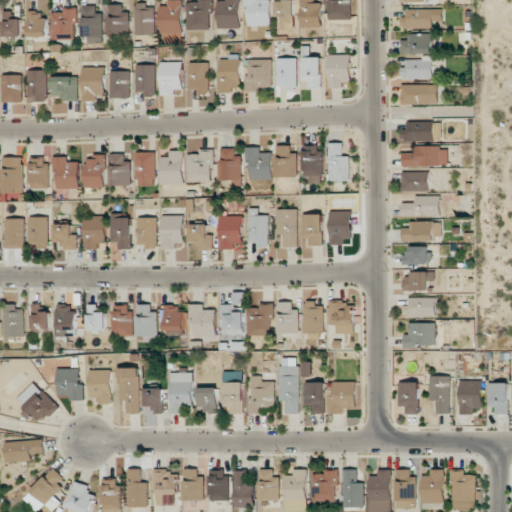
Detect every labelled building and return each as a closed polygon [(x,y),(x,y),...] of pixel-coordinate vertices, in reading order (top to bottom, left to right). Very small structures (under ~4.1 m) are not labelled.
[(160,6),(161,33),(183,33),(182,0),(169,0),(169,5),(160,6)] [(207,0),(187,0),(188,30),(211,29),(210,0),(207,0)] [(240,28),(239,0),(225,0),(226,0),(218,0),(219,28),(240,28)] [(246,0),(247,26),(271,25),(270,0),(246,0)] [(294,0),(276,0),(277,30),(294,30),(294,0)] [(301,0),(302,28),(322,27),(322,3),(315,3),(314,0),(301,0)] [(352,19),(351,0),(327,0),(328,20),(352,19)] [(155,34),(154,8),(147,8),(147,3),(135,3),(136,35),(155,34)] [(103,39),(103,13),(97,13),(96,5),(83,6),(83,39),(103,39)] [(130,12),(123,12),(123,5),(110,5),(110,36),(130,36),(130,12)] [(52,10),(53,40),(77,39),(76,9),(52,10)] [(432,28),(432,19),(443,19),(443,9),(404,9),(404,29),(432,28)] [(22,18),(15,18),(15,11),(4,11),(4,37),(22,36),(22,18)] [(29,11),(29,37),(47,36),(47,17),(42,17),(41,11),(29,11)] [(401,54),(433,53),(433,33),(408,34),(409,40),(401,40),(401,54)] [(302,81),(308,81),(308,89),(322,89),(323,57),(311,57),(311,46),(302,46),(302,81)] [(221,91),(241,91),(240,54),(229,55),(229,59),(220,59),(221,91)] [(351,55),(329,55),(330,88),(343,88),(343,82),(351,82),(351,55)] [(434,56),(423,55),(423,60),(404,59),(403,78),(433,79),(434,56)] [(248,91),(260,91),(260,87),(273,87),(272,58),(247,59),(248,91)] [(277,58),(278,85),(285,85),(285,90),(297,90),(297,58),(277,58)] [(183,89),(183,62),(161,62),(162,96),(175,95),(175,90),(183,89)] [(190,62),(190,92),(209,92),(210,63),(190,62)] [(156,65),(137,65),(137,95),(156,95),(156,65)] [(83,67),(84,101),(98,101),(98,95),(106,94),(105,67),(83,67)] [(28,70),(30,102),(49,101),(48,70),(28,70)] [(111,71),(112,98),(131,98),(131,71),(111,71)] [(23,102),(23,75),(4,74),(3,102),(23,102)] [(79,76),(53,76),(54,99),(79,99),(79,76)] [(438,84),(402,85),(402,104),(439,103),(438,84)] [(330,143),(330,181),(351,181),(350,156),(344,156),(344,143),(330,143)] [(298,176),(297,153),(291,153),(291,145),(277,145),(278,176),(298,176)] [(322,176),(322,145),(304,145),(305,176),(322,176)] [(403,153),(403,166),(448,165),(448,146),(415,146),(415,153),(403,153)] [(272,152),(261,152),(261,147),(248,147),(249,179),(272,179),(272,152)] [(241,156),(235,156),(235,148),(222,149),(222,181),(242,181),(241,156)] [(184,150),(170,151),(170,156),(162,156),(162,185),(184,184),(184,150)] [(189,154),(188,181),(212,182),(213,151),(200,151),(199,154),(189,154)] [(137,152),(137,186),(156,186),(156,152),(137,152)] [(112,185),(132,185),(131,161),(125,161),(125,153),(111,154),(112,185)] [(80,188),(79,161),(68,162),(68,156),(54,157),(54,167),(58,167),(58,189),(80,188)] [(86,188),(106,187),(105,156),(85,156),(86,188)] [(25,193),(23,157),(3,157),(4,193),(25,193)] [(31,187),(49,187),(48,158),(30,158),(31,187)] [(403,191),(430,191),(429,171),(402,171),(403,191)] [(403,216),(440,216),(440,195),(416,195),(416,202),(403,202),(403,216)] [(259,208),(250,208),(250,246),(269,246),(270,215),(259,215),(259,208)] [(299,209),(278,209),(278,234),(286,234),(285,247),(298,247),(299,209)] [(330,211),(331,245),(352,244),(352,211),(330,211)] [(323,214),(303,214),(304,238),(308,238),(309,245),(324,245),(323,214)] [(106,215),(85,216),(86,249),(99,249),(98,243),(107,242),(106,215)] [(119,249),(131,249),(132,215),(113,215),(112,242),(119,242),(119,249)] [(163,249),(176,249),(176,243),(184,243),(184,215),(163,216),(163,249)] [(220,249),(234,249),(234,243),(243,244),(243,216),(221,215),(220,249)] [(48,217),(30,217),(30,244),(38,243),(38,248),(49,247),(48,217)] [(5,248),(24,248),(25,218),(6,218),(5,248)] [(139,218),(138,247),(157,247),(158,218),(139,218)] [(435,240),(435,236),(442,236),(442,222),(403,223),(404,241),(435,240)] [(73,224),(55,224),(56,241),(58,241),(58,250),(78,249),(77,234),(73,234),(73,224)] [(193,250),(213,249),(213,234),(208,234),(208,224),(192,224),(193,250)] [(404,265),(431,264),(430,247),(403,248),(404,265)] [(434,272),(404,273),(405,291),(435,290),(434,272)] [(436,297),(406,298),(406,317),(436,317),(436,297)] [(292,302),(279,302),(279,333),(300,333),(300,309),(292,309),(292,302)] [(324,333),(323,303),(305,303),(305,333),(324,333)] [(56,336),(76,336),(76,304),(57,304),(56,336)] [(133,335),(132,304),(115,305),(116,336),(133,335)] [(138,336),(144,336),(144,342),(158,342),(158,311),(152,311),(152,304),(139,304),(138,336)] [(167,335),(185,334),(184,304),(166,305),(167,335)] [(204,304),(190,304),(190,320),(194,320),(194,336),(216,336),(215,309),(204,309),(204,304)] [(244,312),(234,312),(234,304),(221,304),(222,334),(244,333),(244,312)] [(249,307),(248,336),(273,336),(274,304),(259,304),(259,307),(249,307)] [(25,306),(6,305),(5,336),(24,336),(25,306)] [(51,331),(50,305),(33,305),(33,332),(51,331)] [(88,331),(106,331),(106,307),(88,307),(88,331)] [(436,322),(409,323),(410,334),(404,334),(405,346),(436,345),(436,322)] [(303,377),(312,377),(312,362),(303,362),(303,377)] [(280,400),(286,400),(287,414),(300,414),(299,366),(280,366),(280,400)] [(60,396),(71,396),(71,400),(86,400),(85,386),(82,386),(81,368),(59,368),(60,396)] [(121,368),(121,400),(128,400),(128,414),(141,414),(140,368),(121,368)] [(113,369),(92,370),(93,403),(114,403),(113,369)] [(172,372),(173,414),(184,413),(184,406),(194,406),(194,372),(172,372)] [(276,412),(275,381),(263,381),(263,375),(252,375),(253,398),(250,398),(250,412),(276,412)] [(451,376),(431,376),(431,400),(437,400),(438,413),(451,413),(451,376)] [(461,414),(474,414),(474,408),(483,408),(483,380),(460,380),(461,414)] [(29,419),(34,414),(42,422),(59,407),(36,382),(19,398),(28,408),(23,413),(29,419)] [(244,382),(224,382),(225,407),(231,406),(232,414),(245,414),(244,382)] [(325,382),(305,382),(305,405),(312,404),(312,414),(326,414),(325,382)] [(356,409),(356,382),(334,382),(333,398),(331,398),(331,414),(344,414),(344,408),(356,409)] [(407,414),(420,413),(419,382),(399,382),(400,406),(406,406),(407,414)] [(489,406),(496,407),(495,413),(509,414),(510,383),(490,382),(489,406)] [(200,406),(206,406),(206,413),(219,413),(218,387),(199,388),(200,406)] [(164,388),(146,388),(147,407),(154,406),(154,414),(164,413),(164,388)] [(33,461),(32,453),(45,453),(44,440),(7,441),(8,461),(33,461)] [(62,503),(55,496),(64,487),(59,482),(64,477),(55,468),(24,497),(37,511),(38,511),(47,504),(53,511),(62,503)] [(149,507),(149,482),(142,482),(142,469),(129,468),(128,507),(149,507)] [(186,500),(206,500),(205,476),(199,476),(198,469),(185,469),(186,500)] [(281,500),(280,477),(274,477),(274,469),(261,469),(261,500),(281,500)] [(286,475),(286,511),(308,511),(308,469),(294,469),(294,475),(286,475)] [(357,469),(343,469),(345,507),(365,507),(364,483),(358,483),(357,469)] [(369,511),(391,511),(393,469),(379,469),(379,476),(371,476),(369,511)] [(398,508),(418,508),(417,476),(411,476),(411,469),(397,469),(398,508)] [(445,469),(431,469),(431,475),(423,475),(423,503),(445,503),(445,469)] [(155,470),(154,494),(178,494),(179,470),(155,470)] [(212,501),(229,501),(228,470),(211,470),(212,501)] [(236,508),(255,508),(255,470),(236,470),(236,508)] [(454,501),(477,502),(477,475),(466,475),(466,470),(452,470),(451,484),(455,484),(454,501)] [(338,501),(337,472),(313,472),(314,502),(338,501)] [(103,511),(120,511),(120,479),(103,479),(103,511)] [(90,486),(75,481),(67,507),(83,511),(90,511),(97,495),(87,492),(90,486)]
